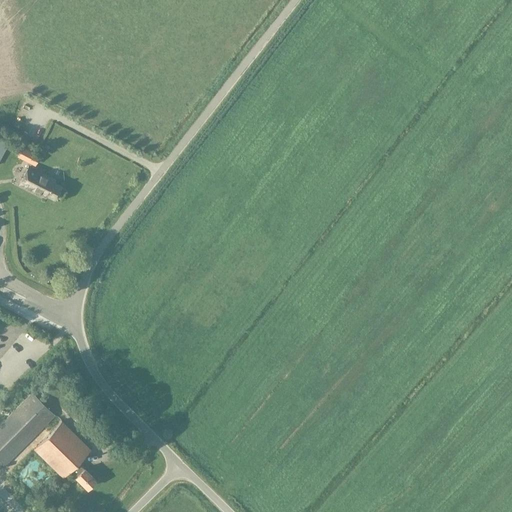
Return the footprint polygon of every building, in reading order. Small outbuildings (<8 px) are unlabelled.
[(28,166),(19,184),(40,195),(42,192),(54,199),(61,186),(53,182),(54,180),(28,166)] [(37,287),(34,295),(63,308),(66,300),(37,287)] [(55,414),(32,391),(0,423),(0,460),(5,465),(55,414)] [(61,421),(33,449),(63,477),(67,473),(74,480),(76,477),(87,487),(95,479),(78,462),(90,449),(61,421)] [(36,456),(27,461),(37,478),(45,473),(36,456)]
